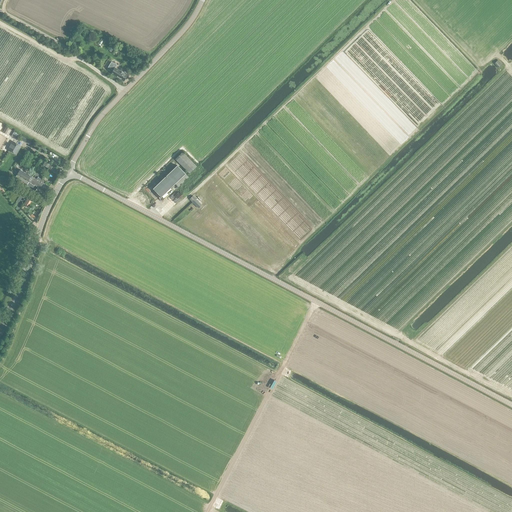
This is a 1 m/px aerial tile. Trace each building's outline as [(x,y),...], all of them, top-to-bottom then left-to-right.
[(499,68),(502,64),(498,60),(494,63),(499,68)] [(126,75),(119,70),(114,67),(116,64),(111,61),(107,67),(112,70),(111,73),(115,76),(123,80),(123,79),(124,79),(125,78),(124,77),(126,75)] [(20,139),(28,144),(30,140),(22,136),(20,139)] [(8,149),(13,152),(16,154),(21,146),(13,141),(8,149)] [(189,173),(196,166),(182,152),(175,159),(189,173)] [(178,187),(188,177),(177,166),(153,189),(161,197),(175,183),(178,187)] [(27,184),(31,177),(20,170),(16,177),(27,184)] [(36,186),(41,179),(37,177),(36,179),(31,177),(27,184),(33,187),(35,185),(36,186)] [(41,179),(36,186),(38,187),(38,186),(42,188),(42,189),(46,192),(49,187),(43,183),(44,181),(41,179)] [(38,186),(38,187),(35,191),(43,196),(46,192),(42,189),(42,188),(38,186)] [(196,206),(199,202),(193,196),(189,199),(196,206)] [(35,216),(32,214),(31,216),(36,219),(35,220),(37,221),(39,216),(38,216),(39,213),(37,212),(35,216)] [(251,417),(257,401),(255,400),(248,416),(251,417)]
